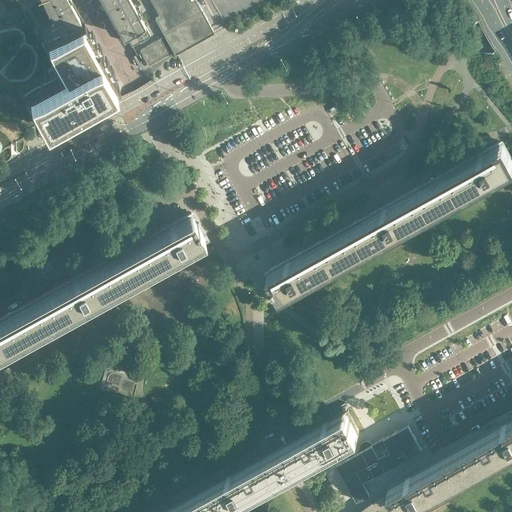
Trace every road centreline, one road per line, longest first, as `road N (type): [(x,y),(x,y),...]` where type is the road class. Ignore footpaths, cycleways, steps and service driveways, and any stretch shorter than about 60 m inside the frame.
road 1 (tertiary): [(0,204),(367,0)]
road 2 (tertiary): [(318,0),(0,174)]
road 3 (residential): [(399,366),(133,511)]
road 4 (residential): [(399,366),(408,351),(511,294)]
